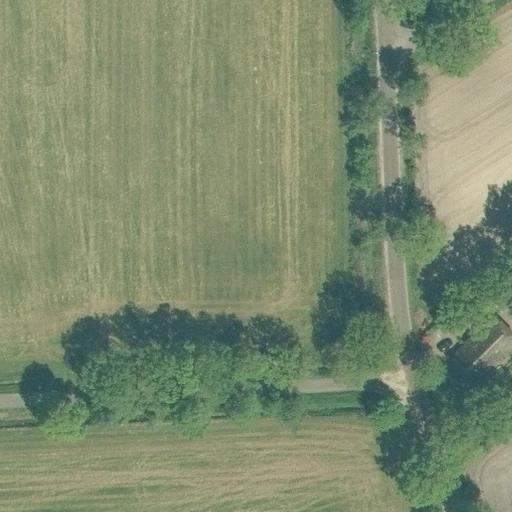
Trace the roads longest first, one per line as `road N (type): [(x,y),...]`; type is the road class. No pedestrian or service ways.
road 1 (unclassified): [(0,402),(361,384)]
road 2 (tertiary): [(402,331),(383,56)]
